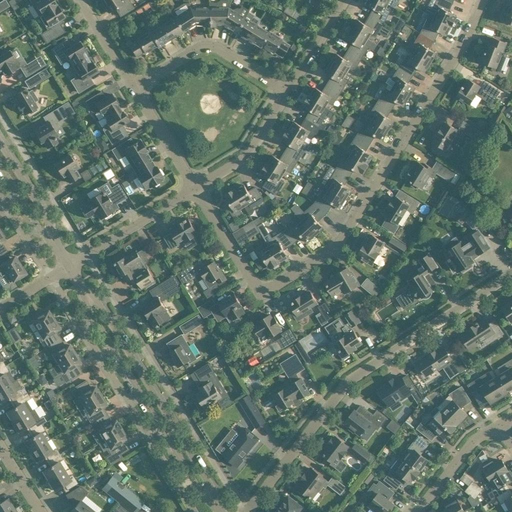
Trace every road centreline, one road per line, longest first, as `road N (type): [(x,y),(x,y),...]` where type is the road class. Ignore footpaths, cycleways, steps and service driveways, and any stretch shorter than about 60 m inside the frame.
road 1 (residential): [(196,188),(263,289),(335,246),(464,41),(480,0)]
road 2 (residential): [(511,273),(353,377),(246,511)]
road 3 (tertiary): [(88,297),(212,498)]
road 4 (tertiary): [(212,498),(88,297)]
road 5 (residential): [(287,89),(205,40),(132,86)]
road 6 (residential): [(69,267),(196,188)]
road 7 (residential): [(196,188),(246,154),(287,89)]
road 8 (residential): [(196,188),(132,86)]
road 9 (residential): [(418,511),(473,440),(499,425)]
